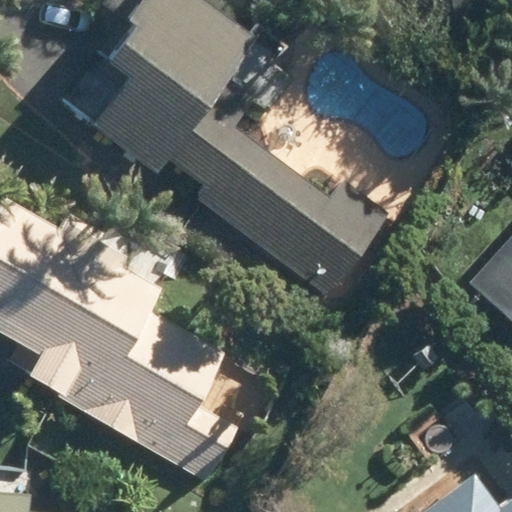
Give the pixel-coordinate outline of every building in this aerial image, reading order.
[(111,83),(79,126),(149,177),(154,171),(321,295),(384,209),(340,176),(324,197),(229,127),(245,106),(252,96),(225,76),(253,37),(203,0),(99,0),(95,6),(114,20),(83,62),(111,83)] [(373,0),(451,54),(465,33),(488,0),(373,0)] [(0,204),(0,340),(31,359),(21,376),(206,482),(266,376),(146,307),(164,276),(53,213),(43,230),(0,204)] [(511,227),(459,281),(511,334),(511,227)] [(36,511),(40,471),(0,466),(0,511),(36,511)] [(511,511),(511,493),(511,492),(492,504),(471,471),(407,511),(511,511)]
